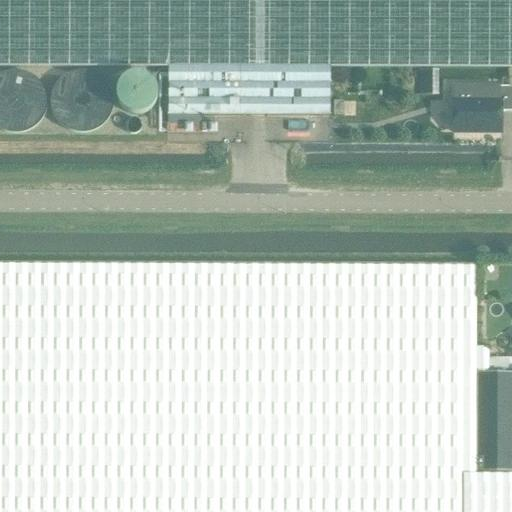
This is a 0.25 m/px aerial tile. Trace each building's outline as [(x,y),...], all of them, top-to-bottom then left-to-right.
[(511,0),(0,0),(0,66),(168,67),(329,67),(511,67),(511,0)] [(329,115),(329,67),(168,67),(167,115),(329,115)] [(453,99),(453,132),(472,132),(472,128),(499,128),(499,132),(500,132),(500,111),(511,111),(511,86),(499,86),(499,99),(453,99)] [(333,100),(333,115),(343,115),(343,100),(333,100)] [(511,511),(511,477),(477,477),(476,360),(490,360),(490,349),(476,349),(476,266),(0,265),(0,511),(511,511)] [(476,360),(477,477),(511,477),(511,359),(490,360),(476,360)]
